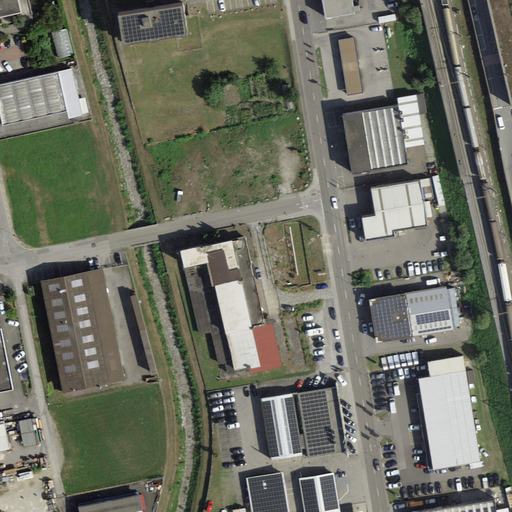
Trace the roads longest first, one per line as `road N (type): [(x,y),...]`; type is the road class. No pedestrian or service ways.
road 1 (residential): [(329,199),(11,262)]
road 2 (primary): [(380,511),(329,199)]
road 3 (primary): [(329,199),(297,0)]
